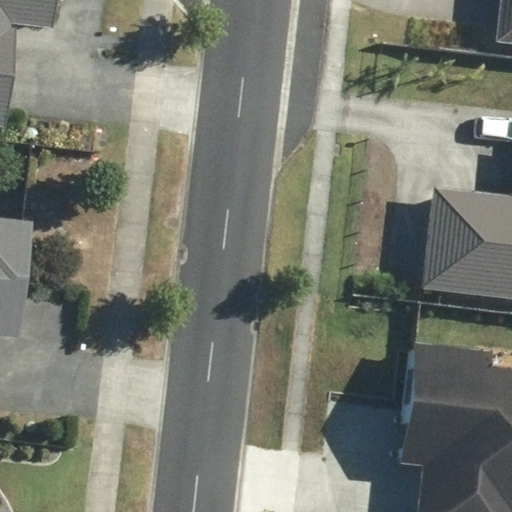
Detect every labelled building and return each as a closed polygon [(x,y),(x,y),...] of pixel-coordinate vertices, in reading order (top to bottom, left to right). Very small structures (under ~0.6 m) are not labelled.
[(0,0),(0,71),(4,32),(42,36),(45,0),(0,0)] [(511,0),(490,0),(485,47),(511,50),(511,0)] [(511,201),(423,192),(412,294),(511,305),(511,159),(509,191),(511,191),(511,201)] [(0,346),(7,347),(20,231),(0,228),(0,346)] [(511,511),(511,375),(475,372),(477,357),(400,349),(387,470),(410,472),(405,511),(511,511)]
